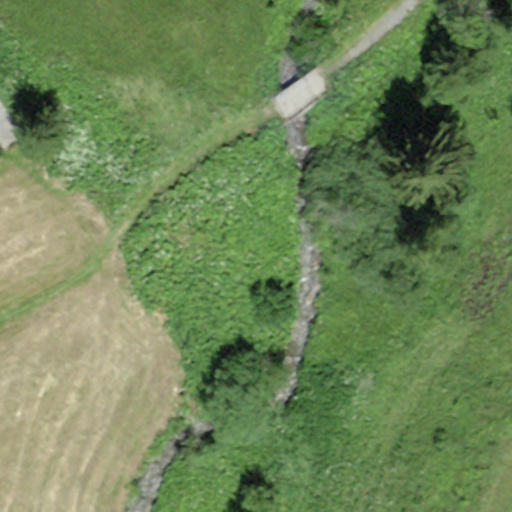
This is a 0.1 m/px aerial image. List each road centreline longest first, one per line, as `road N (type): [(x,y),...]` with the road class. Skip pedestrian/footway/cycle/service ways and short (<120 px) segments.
road 1 (track): [(411,0),(270,118),(144,193)]
road 2 (track): [(144,193),(74,186),(15,140)]
